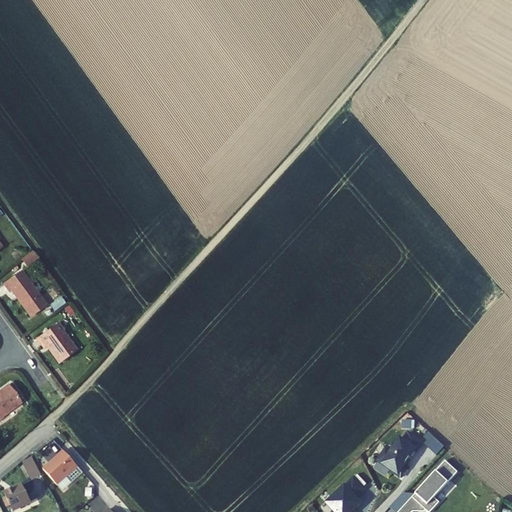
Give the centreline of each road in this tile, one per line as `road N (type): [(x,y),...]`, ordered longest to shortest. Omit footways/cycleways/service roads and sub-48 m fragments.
road 1 (track): [(422,0),(107,359)]
road 2 (residential): [(107,359),(0,466)]
